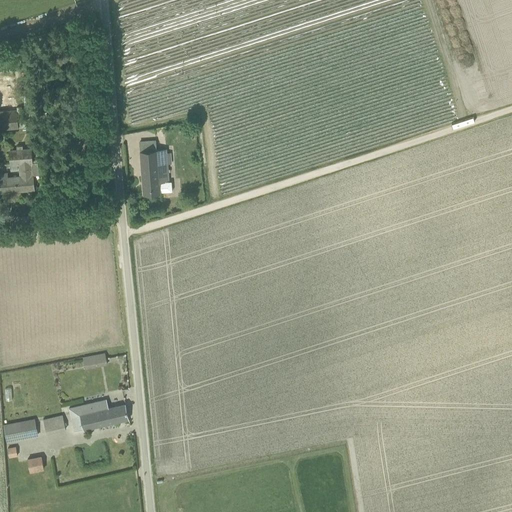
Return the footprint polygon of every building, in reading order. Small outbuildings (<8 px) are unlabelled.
[(0,78),(0,108),(17,107),(14,77),(0,78)] [(16,111),(0,112),(0,130),(18,129),(16,111)] [(0,172),(0,186),(0,192),(34,189),(33,175),(32,175),(31,165),(33,165),(32,148),(9,150),(10,166),(20,166),(21,176),(7,177),(7,172),(0,172)] [(166,149),(161,150),(140,151),(143,194),(161,193),(161,192),(172,191),(172,181),(169,181),(166,149)] [(96,367),(94,355),(83,357),(83,358),(85,369),(96,367)] [(107,399),(106,399),(69,408),(75,432),(84,430),(129,419),(126,404),(109,408),(107,399)] [(47,433),(66,429),(63,415),(43,420),(47,433)] [(38,435),(35,419),(4,425),(7,441),(38,435)] [(41,456),(27,459),(30,472),(44,470),(41,456)]
